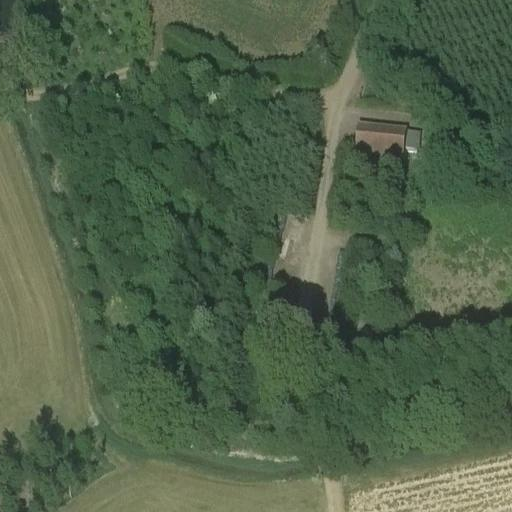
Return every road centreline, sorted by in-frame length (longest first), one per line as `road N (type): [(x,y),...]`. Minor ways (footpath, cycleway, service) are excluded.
road 1 (track): [(333,511),(329,465),(298,373),(346,68),(373,0)]
road 2 (track): [(0,92),(79,86),(142,66),(344,82)]
road 3 (track): [(329,465),(511,425)]
